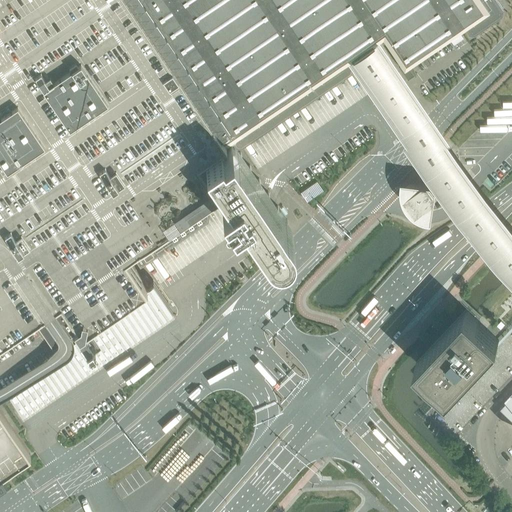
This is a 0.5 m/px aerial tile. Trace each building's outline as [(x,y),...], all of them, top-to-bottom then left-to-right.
[(0,0),(0,482),(3,480),(4,476),(2,473),(5,471),(29,455),(0,412),(0,382),(45,352),(79,329),(143,286),(145,284),(124,253),(132,248),(217,190),(217,189),(196,158),(234,133),(143,0),(0,0)] [(450,31),(455,39),(462,35),(456,27),(489,4),(485,0),(143,0),(234,133),(374,37),(382,32),(402,63),(400,65),(407,75),(412,72),(413,68),(408,60),(450,31)] [(358,48),(351,53),(385,104),(401,128),(438,173),(437,175),(436,180),(431,184),(411,181),(411,185),(411,188),(412,192),(413,195),(415,198),(417,201),(419,204),(422,206),(425,208),(429,209),(433,210),(436,190),(440,187),(446,188),(448,187),(466,210),(498,251),(511,266),(511,238),(480,199),(450,158),(425,112),(396,69),(374,37),(358,48)] [(234,133),(196,158),(217,189),(219,192),(225,201),(227,203),(232,210),(233,209),(234,209),(235,209),(241,208),(248,207),(250,210),(251,211),(254,216),(257,220),(262,228),(262,229),(267,236),(273,244),(280,244),(286,242),(293,235),(295,229),(295,222),(277,195),(274,192),(259,169),(234,133)] [(323,190),(317,181),(301,192),(307,201),(323,190)] [(467,309),(416,363),(419,367),(425,372),(427,374),(448,394),(453,388),(487,352),(499,340),(498,339),(497,339),(495,337),(478,320),(473,316),(467,309)] [(25,407),(30,416),(41,410),(39,405),(42,402),(40,398),(25,407)] [(140,473),(143,477),(148,474),(141,466),(133,472),(136,476),(140,473)] [(178,511),(206,480),(199,474),(197,477),(191,472),(165,500),(178,511)]
